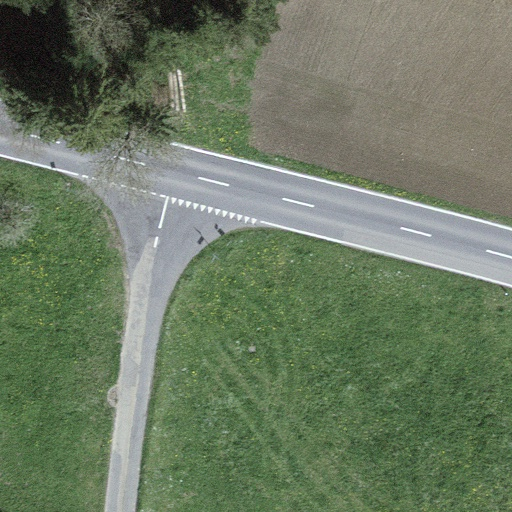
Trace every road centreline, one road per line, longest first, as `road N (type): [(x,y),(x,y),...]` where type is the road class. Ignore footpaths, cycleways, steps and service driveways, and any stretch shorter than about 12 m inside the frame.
road 1 (secondary): [(511,257),(172,170)]
road 2 (unclassified): [(120,511),(172,170)]
road 3 (secondary): [(172,170),(0,126)]
road 4 (track): [(169,0),(172,170)]
